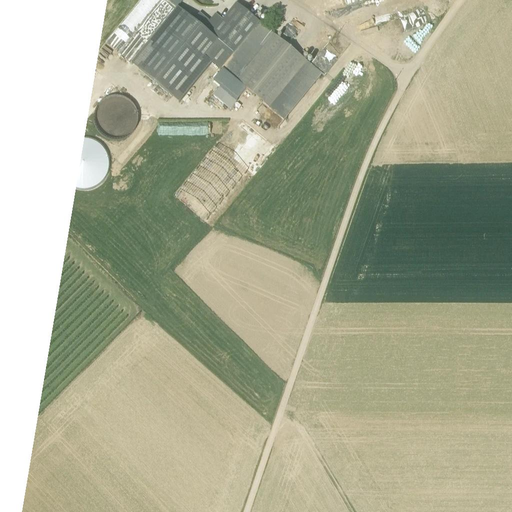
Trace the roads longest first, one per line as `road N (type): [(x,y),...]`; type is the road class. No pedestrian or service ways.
road 1 (unclassified): [(245,511),(371,147),(406,76)]
road 2 (unclassified): [(406,76),(293,0)]
road 3 (track): [(277,418),(298,425),(349,511)]
